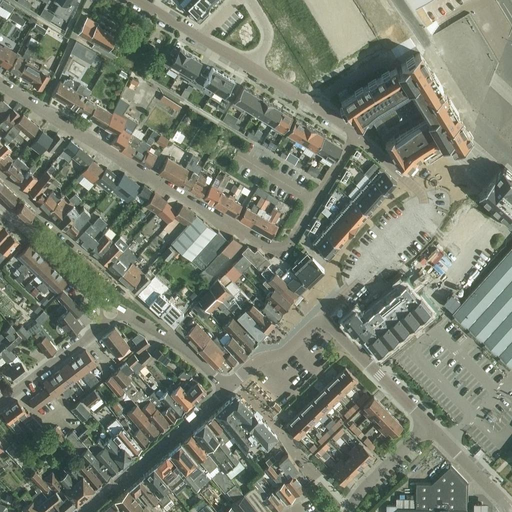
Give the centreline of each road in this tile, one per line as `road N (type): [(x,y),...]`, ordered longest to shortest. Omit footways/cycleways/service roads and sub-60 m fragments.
road 1 (residential): [(355,136),(287,247),(274,249),(0,82)]
road 2 (residential): [(322,323),(424,208),(420,192),(355,136)]
road 3 (residential): [(181,347),(0,172)]
road 4 (unclassified): [(511,160),(477,125),(401,0)]
road 5 (residential): [(79,511),(227,388)]
road 6 (unclassified): [(110,312),(0,204)]
road 7 (tertiary): [(428,424),(322,323)]
road 8 (tertiary): [(0,405),(110,312)]
road 9 (residential): [(318,476),(233,382)]
road 10 (residential): [(355,136),(252,68)]
